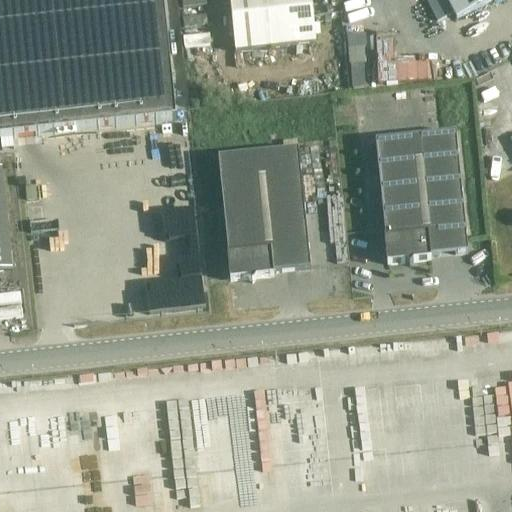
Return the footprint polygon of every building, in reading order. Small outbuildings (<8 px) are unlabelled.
[(0,0),(0,141),(175,122),(161,0),(0,0)] [(229,0),(235,54),(315,46),(310,0),(229,0)] [(445,0),(456,21),(497,0),(445,0)] [(455,136),(375,144),(385,241),(384,241),(387,267),(404,265),(409,269),(413,264),(431,262),(430,259),(467,255),(455,136)] [(227,257),(229,283),(247,282),(252,286),(256,281),(273,279),(273,276),(310,272),(298,153),(218,161),(228,257),(227,257)] [(0,273),(13,272),(2,170),(0,170),(0,273)]
